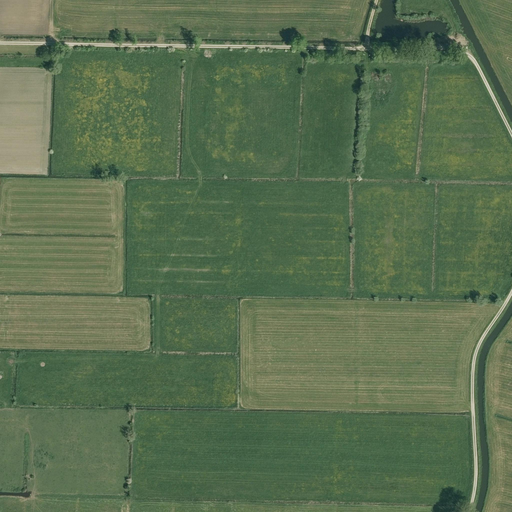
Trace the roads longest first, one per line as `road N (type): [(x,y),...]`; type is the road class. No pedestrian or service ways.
road 1 (track): [(0,43),(450,48),(467,55)]
road 2 (track): [(511,291),(473,360),(469,511)]
